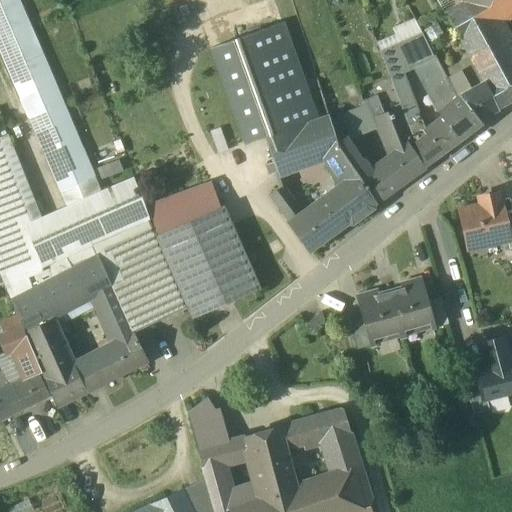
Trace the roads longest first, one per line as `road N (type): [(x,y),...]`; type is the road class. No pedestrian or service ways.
road 1 (residential): [(0,479),(171,396),(511,128)]
road 2 (track): [(382,511),(350,401),(314,400),(280,411)]
